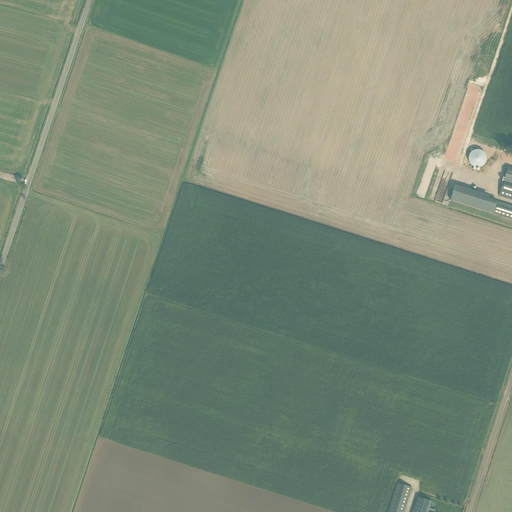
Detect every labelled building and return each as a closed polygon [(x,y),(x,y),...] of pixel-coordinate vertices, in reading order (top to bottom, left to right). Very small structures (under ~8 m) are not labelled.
[(458,159),(465,137),(451,133),(445,156),(458,159)] [(468,159),(468,160),(468,161),(469,162),(469,163),(469,164),(470,164),(470,165),(471,166),(472,167),(473,167),(474,167),(474,168),(475,168),(476,168),(477,168),(478,168),(479,168),(480,168),(481,167),(482,167),(482,166),(483,166),(483,165),(484,165),(485,164),(485,163),(486,161),(486,160),(486,159),(486,158),(486,157),(485,156),(485,155),(484,154),(484,153),(483,153),(482,152),(481,151),(480,151),(479,151),(478,151),(477,150),(476,151),(475,151),(474,151),(473,152),(472,152),(471,153),(470,154),(470,155),(469,155),(469,156),(468,158),(468,159)] [(511,170),(508,169),(499,196),(511,200),(511,170)] [(511,209),(496,205),(493,214),(511,220),(511,209)] [(387,511),(404,511),(412,488),(397,483),(387,511)] [(414,509),(413,511),(434,511),(435,511),(429,509),(431,502),(421,499),(418,498),(414,509)]
